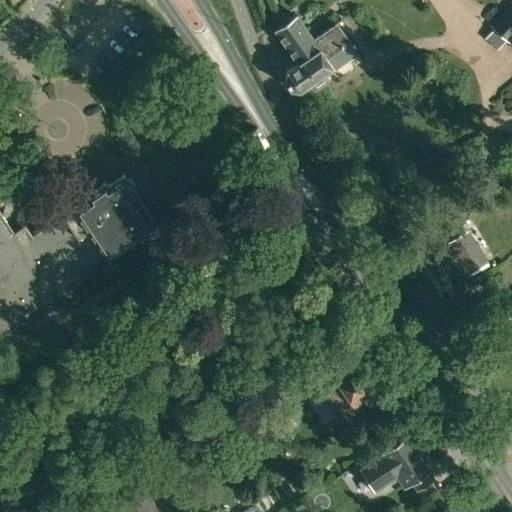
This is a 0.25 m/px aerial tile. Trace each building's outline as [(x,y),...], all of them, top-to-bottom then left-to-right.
[(489,25),(509,43),(511,39),(511,3),(510,2),(489,25)] [(312,88),(316,89),(326,82),(327,79),(322,72),(331,66),(332,67),(355,52),(336,23),(313,39),(297,15),(274,31),(296,63),(286,69),(285,79),(290,87),(299,88),(308,82),(312,88)] [(120,84),(132,75),(124,64),(112,74),(120,84)] [(0,328),(58,290),(56,287),(101,257),(104,261),(151,230),(150,229),(160,223),(142,196),(144,195),(125,167),(107,178),(106,176),(77,195),(79,198),(64,208),(67,212),(32,235),(24,222),(13,229),(0,209),(0,328)] [(443,245),(461,277),(488,261),(470,230),(443,245)] [(335,325),(344,339),(355,332),(345,318),(335,325)] [(309,388),(329,375),(319,361),(286,383),(295,397),(309,387),(309,388)] [(356,364),(332,380),(333,381),(317,391),(318,392),(308,398),(324,422),(334,416),(361,398),(367,407),(379,399),(356,364)] [(265,400),(272,411),(287,401),(280,391),(265,400)] [(410,480),(416,489),(433,478),(407,436),(359,467),(374,490),(397,475),(403,485),(410,480)] [(134,511),(159,511),(152,500),(134,511)]
